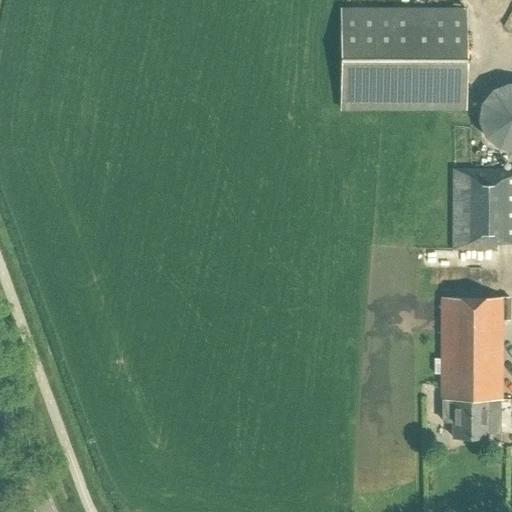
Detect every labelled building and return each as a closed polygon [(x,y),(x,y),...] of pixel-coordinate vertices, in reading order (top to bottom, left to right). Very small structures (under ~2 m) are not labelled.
[(468,111),(468,9),(341,8),(341,111),(468,111)] [(479,114),(479,119),(479,123),(480,128),(482,132),(484,136),(487,140),(490,143),(493,146),(497,149),(502,151),(506,152),(511,153),(511,152),(511,84),(506,85),(502,86),(497,88),(493,91),(490,94),(487,97),(484,101),(482,105),(480,109),(479,114)] [(511,242),(511,167),(455,167),(453,248),(498,249),(499,242),(511,242)] [(438,272),(439,254),(422,253),(421,271),(438,272)] [(452,421),(452,437),(486,437),(486,399),(501,399),(501,383),(501,301),(440,301),(440,383),(440,399),(443,399),(443,421),(452,421)]
